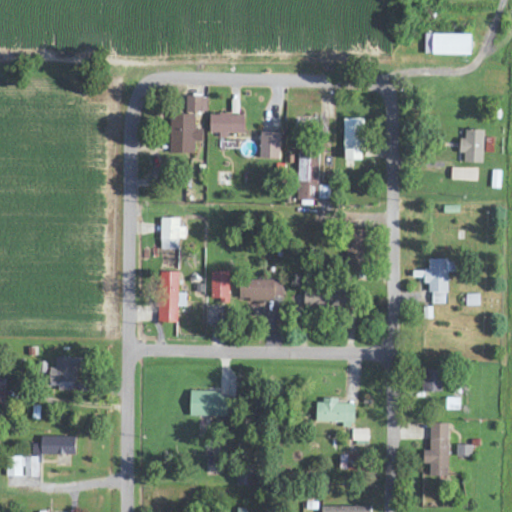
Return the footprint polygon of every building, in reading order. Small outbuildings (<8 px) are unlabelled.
[(424,55),(471,56),(471,35),(425,35),(424,55)] [(169,154),(194,154),(194,143),(201,143),(202,130),(194,130),(194,113),(206,113),(206,97),(186,97),(186,115),(170,115),(169,154)] [(244,134),(244,115),(210,114),(209,133),(244,134)] [(363,161),(363,119),(344,119),(343,161),(363,161)] [(460,139),(460,154),(464,155),(464,163),(483,164),(484,130),(465,130),(465,139),(460,139)] [(279,160),(280,134),(261,133),(260,159),(279,160)] [(329,201),(329,187),(318,186),(319,152),(299,152),(297,200),(329,201)] [(451,181),(477,182),(477,169),(451,168),(451,181)] [(230,185),(230,173),(216,173),(216,185),(230,185)] [(179,219),(161,219),(160,250),(178,250),(178,239),(184,240),(185,227),(179,227),(179,219)] [(364,273),(365,231),(347,230),(346,272),(364,273)] [(447,273),(455,273),(455,260),(428,261),(428,269),(424,269),(424,285),(430,285),(431,305),(447,304),(447,273)] [(211,272),(211,300),(220,299),(220,304),(230,303),(230,272),(211,272)] [(158,323),(177,323),(177,307),(186,307),(186,294),(178,294),(178,273),(159,273),(158,323)] [(243,301),(278,302),(279,281),(244,281),(243,301)] [(345,291),(304,292),(305,312),(346,310),(345,291)] [(479,295),(466,295),(466,307),(479,306),(479,295)] [(83,359),(56,358),(55,368),(50,368),(49,386),(58,386),(58,391),(75,391),(76,370),(83,371),(83,359)] [(442,371),(423,371),(422,393),(442,393),(442,371)] [(229,397),(220,397),(220,393),(190,392),(190,417),(228,418),(229,397)] [(316,400),(316,424),(353,425),(354,404),(338,404),(338,401),(316,400)] [(447,477),(448,425),(430,424),(429,452),(423,452),(423,465),(429,465),(429,477),(447,477)] [(368,429),(352,429),(352,441),(368,442),(368,429)] [(39,478),(40,455),(75,456),(75,438),(41,437),(41,445),(32,444),(31,458),(6,457),(6,478),(39,478)] [(456,457),(471,458),(472,446),(456,445),(456,457)] [(340,470),(352,470),(353,457),(340,457),(340,470)] [(253,466),(238,466),(238,486),(253,487),(253,466)]
